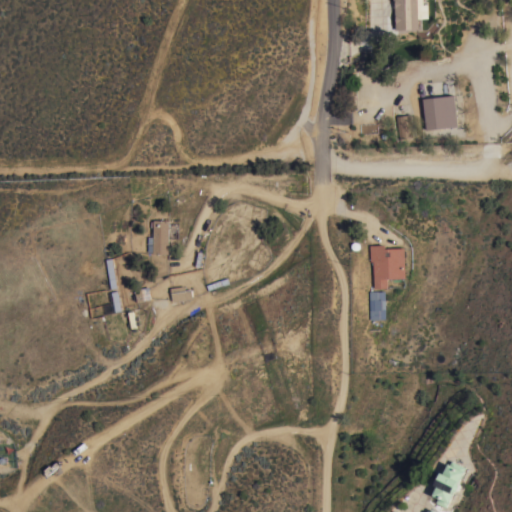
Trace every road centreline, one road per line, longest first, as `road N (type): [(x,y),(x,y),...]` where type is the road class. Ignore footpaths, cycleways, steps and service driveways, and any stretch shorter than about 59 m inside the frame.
road 1 (residential): [(0,395),(30,394),(130,352),(152,331),(166,283),(219,193),(312,204),(323,193),(334,0)]
road 2 (residential): [(312,204),(343,282),(343,367),(329,424),(326,511)]
